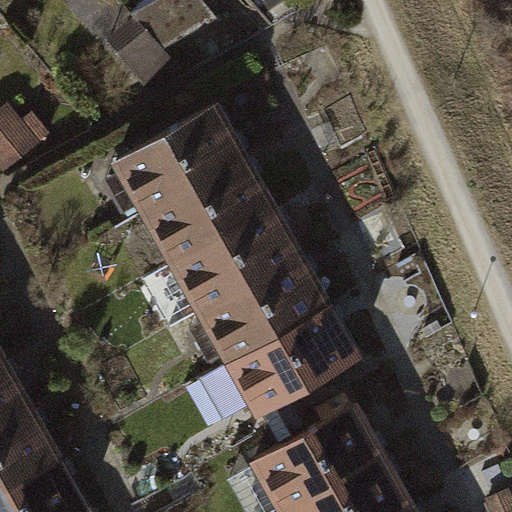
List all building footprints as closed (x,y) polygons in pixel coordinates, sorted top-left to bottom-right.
[(171,45),(167,36),(223,7),(219,0),(126,0),(111,8),(139,62),(171,45)] [(123,150),(149,199),(245,147),(219,98),(123,150)] [(0,159),(53,128),(41,108),(0,132),(0,159)] [(149,199),(176,249),(272,197),(245,147),(149,199)] [(176,249),(204,301),(301,249),(272,197),(176,249)] [(204,301),(233,354),(329,302),(301,249),(204,301)] [(233,354),(261,406),(357,354),(329,302),(233,354)] [(0,420),(20,409),(0,371),(0,420)] [(256,454),(285,506),(381,454),(353,402),(256,454)] [(0,420),(0,487),(49,462),(20,409),(0,420)] [(285,506),(287,511),(399,511),(410,507),(381,454),(285,506)] [(0,487),(0,511),(75,511),(49,462),(0,487)]
